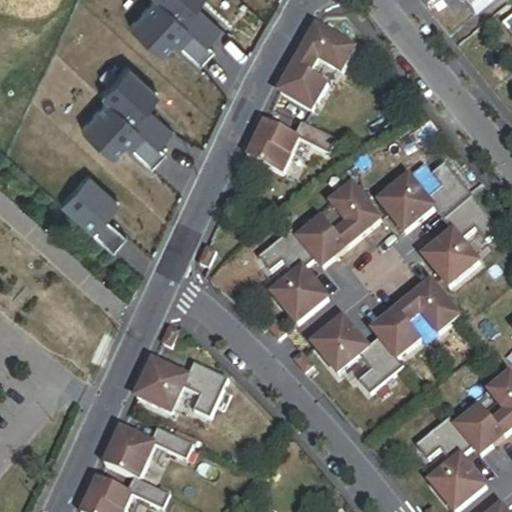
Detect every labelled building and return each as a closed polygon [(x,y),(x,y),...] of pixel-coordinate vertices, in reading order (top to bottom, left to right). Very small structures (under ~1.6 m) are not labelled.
[(191,8),(197,0),(151,0),(152,1),(177,23),(191,8)] [(498,0),(461,0),(476,18),(498,0)] [(170,44),(184,29),(183,28),(177,23),(152,1),(126,30),(157,58),(170,44)] [(183,28),(197,13),(191,8),(177,23),(183,28)] [(217,32),(197,13),(183,28),(184,29),(190,34),(204,47),(217,32)] [(176,50),(190,34),(184,29),(170,44),(176,50)] [(320,31),(282,96),(314,115),(331,86),(314,76),(322,62),(348,77),(350,78),(363,56),(320,31)] [(197,69),(211,53),(204,47),(190,34),(176,50),(197,69)] [(331,86),(339,91),(348,77),(322,62),(314,76),(331,86)] [(143,110),(155,97),(123,68),(98,97),(104,103),(129,126),(143,110)] [(122,147),(135,131),(129,126),(104,103),(78,132),(109,161),(122,147)] [(135,131),(149,116),(143,110),(129,126),(135,131)] [(169,134),(149,116),(135,131),(142,137),(156,150),(169,134)] [(295,157),(301,143),(314,149),(333,158),(340,143),(304,126),(297,139),(268,126),(251,162),(285,178),(295,157)] [(128,152),(142,137),(135,131),(122,147),(128,152)] [(156,150),(142,137),(128,152),(149,171),(163,156),(156,150)] [(301,143),(295,157),(307,163),(314,149),(301,143)] [(411,180),(380,205),(405,236),(435,212),(454,236),(424,259),(450,291),(480,266),(479,264),(462,244),(477,232),(487,245),(501,233),(447,166),(433,178),(443,191),(429,202),(412,182),(411,180)] [(433,178),(427,170),(412,182),(429,202),(443,191),(433,178)] [(103,222),(116,207),(85,179),(58,208),(110,254),(123,240),(103,222)] [(298,328),(329,302),(305,273),(317,263),(323,272),(382,224),(354,190),(333,207),(334,209),(350,228),(337,238),(324,222),(324,223),(300,242),(293,234),(259,261),(271,275),(271,276),(283,265),(295,280),(275,296),(273,297),(298,328)] [(334,209),(321,219),(324,223),(324,222),(337,238),(350,228),(334,209)] [(479,264),(493,252),(487,245),(477,232),(462,244),(479,264)] [(217,256),(209,252),(201,267),(210,272),(217,256)] [(283,265),(271,276),(271,275),(263,281),(275,296),(295,280),(283,265)] [(422,343),(410,327),(422,317),(438,336),(439,338),(461,320),(432,285),(374,334),(380,341),(369,351),(345,322),(314,347),(339,377),(341,376),(360,360),(372,374),(360,385),(371,398),(405,371),(398,363),(422,343)] [(422,343),(425,347),(438,336),(422,317),(410,327),(422,343)] [(268,330),(279,343),(287,337),(276,323),(268,330)] [(180,336),(171,332),(164,348),(173,352),(180,336)] [(303,357),(295,363),(306,377),(314,370),(303,357)] [(360,360),(341,376),(353,391),(360,385),(372,374),(360,360)] [(202,401),(196,415),(197,415),(212,423),(230,384),(197,368),(191,382),(155,365),(138,402),(173,418),(175,415),(185,392),(202,401)] [(452,511),(460,511),(487,490),(463,461),(474,451),(481,460),(511,434),(511,378),(490,395),(492,397),(507,416),(495,426),(482,410),(481,411),(457,430),(451,422),(417,449),(428,463),(429,464),(441,453),(453,468),(433,484),(431,485),(452,511)] [(185,392),(175,415),(193,424),(197,415),(196,415),(202,401),(185,392)] [(492,397),(478,407),(481,411),(482,410),(495,426),(507,416),(492,397)] [(151,464),(158,450),(170,456),(189,465),(196,450),(159,433),(153,447),(124,433),(107,469),(136,483),(141,485),(151,464)] [(158,450),(151,464),(163,470),(170,456),(158,450)] [(441,453),(429,464),(428,463),(421,469),(433,484),(453,468),(441,453)] [(146,506),(159,511),(166,511),(172,500),(141,485),(136,483),(130,496),(100,483),(86,511),(128,511),(134,500),(146,506)] [(134,500),(128,511),(143,511),(146,506),(134,500)]
